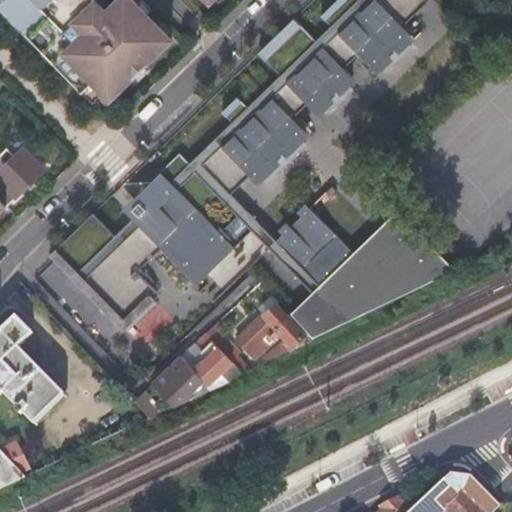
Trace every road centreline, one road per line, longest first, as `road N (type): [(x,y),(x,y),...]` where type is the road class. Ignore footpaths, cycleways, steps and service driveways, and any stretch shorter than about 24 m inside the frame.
road 1 (residential): [(12,262),(281,0)]
road 2 (residential): [(12,262),(133,391),(254,281)]
road 3 (residential): [(313,511),(467,435)]
